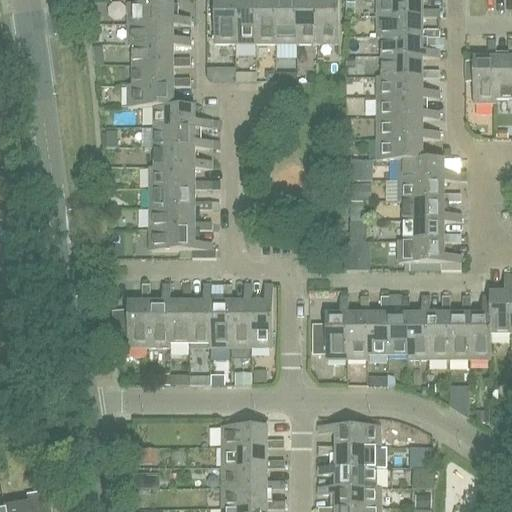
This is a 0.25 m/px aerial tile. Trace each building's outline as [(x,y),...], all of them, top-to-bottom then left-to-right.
[(135,0),(135,6),(129,6),(129,27),(175,27),(175,28),(193,28),(193,20),(175,20),(175,6),(172,6),(170,0),(135,0)] [(236,1),(237,1),(237,0),(229,0),(230,1),(215,1),(215,47),(236,47),(236,1)] [(257,1),(257,0),(249,0),(250,1),(237,1),(236,1),(236,47),(256,47),(256,1),(257,1)] [(278,1),(277,0),(270,0),(270,1),(257,1),(256,1),(256,47),(276,47),(276,1),(278,1)] [(276,1),(276,47),(297,47),(297,1),(299,1),(298,0),(290,0),(290,1),(278,1),(276,1)] [(319,1),(318,0),(310,0),(311,1),(299,1),(297,1),(297,47),(317,47),(318,1),(319,1)] [(318,1),(317,47),(339,47),(338,0),(331,0),(331,1),(319,1),(318,1)] [(377,0),(377,18),(424,18),(424,19),(440,19),(440,11),(424,11),(423,0),(377,0)] [(424,18),(377,18),(377,39),(424,39),(424,40),(440,40),(440,31),(424,31),(424,19),(424,18)] [(175,27),(129,27),(129,47),(175,47),(175,49),(192,49),(192,40),(175,40),(175,28),(175,27)] [(424,39),(377,39),(377,40),(382,40),(382,59),(424,59),(424,60),(440,60),(440,52),(424,52),(424,40),(424,39)] [(509,60),(497,60),(495,60),(495,106),(497,106),(497,102),(511,102),(511,43),(509,44),(509,60)] [(495,60),(497,60),(497,44),(489,44),(489,60),(475,60),(475,64),(467,64),(467,85),(474,85),(474,106),(495,106),(495,60)] [(175,47),(129,47),(129,48),(134,48),(134,68),(176,68),(176,69),(192,69),(192,61),(175,61),(175,49),(175,47)] [(424,59),(382,59),(382,78),(377,78),(377,80),(424,80),(440,80),(440,73),(424,73),(424,60),(424,59)] [(176,89),(192,89),(192,81),(176,81),(176,69),(176,68),(134,68),(134,88),(129,88),(176,88),(176,89)] [(213,87),(213,85),(213,73),(208,73),(205,73),(205,83),(208,85),(210,87),(213,87)] [(236,73),(236,83),(256,83),(256,73),(236,73)] [(277,74),(277,83),(285,83),(285,74),(277,74)] [(424,80),(377,80),(377,100),(424,100),(424,101),(440,101),(440,93),(424,93),(424,80)] [(176,88),(129,88),(129,110),(156,110),(155,109),(192,109),(193,108),(193,102),(176,102),(176,89),(176,88)] [(424,100),(377,100),(377,121),(424,120),(424,121),(440,121),(440,113),(424,113),(424,101),(424,100)] [(155,109),(156,110),(156,130),(197,130),(198,131),(214,131),(214,123),(198,123),(198,108),(193,108),(192,109),(155,109)] [(424,120),(377,121),(377,141),(424,141),(424,142),(440,142),(440,133),(424,134),(424,121),(424,120)] [(481,128),(480,137),(501,139),(501,129),(481,128)] [(197,130),(156,130),(156,150),(198,150),(198,151),(214,151),(214,143),(198,143),(198,131),(197,130)] [(424,141),(377,141),(377,162),(399,162),(399,161),(440,162),(440,161),(440,154),(424,154),(424,142),(424,141)] [(197,171),(214,172),(214,163),(198,163),(198,151),(198,150),(156,150),(155,170),(151,170),(197,170),(197,171)] [(445,183),(462,183),(462,175),(445,175),(445,161),(440,161),(440,162),(399,161),(399,162),(399,182),(445,182),(445,183)] [(347,162),(347,181),(362,181),(362,162),(347,162)] [(197,170),(151,170),(151,191),(197,191),(197,192),(214,192),(214,184),(197,184),(197,171),(197,170)] [(445,203),(461,204),(462,195),(445,195),(445,183),(445,182),(399,182),(399,203),(445,203)] [(197,191),(151,191),(151,212),(197,212),(197,213),(214,213),(214,204),(197,204),(197,192),(197,191)] [(445,203),(399,203),(404,203),(404,224),(445,224),(461,224),(461,216),(445,215),(445,203)] [(11,208),(0,208),(0,220),(12,220),(11,208)] [(352,211),(351,223),(366,223),(366,211),(352,211)] [(197,212),(151,212),(151,232),(197,232),(197,233),(214,233),(214,225),(197,225),(197,213),(197,212)] [(350,225),(350,234),(366,233),(366,223),(350,223),(350,225)] [(445,244),(461,244),(461,237),(445,237),(445,224),(404,224),(403,243),(399,243),(399,244),(445,243),(445,244)] [(197,245),(197,233),(197,232),(151,232),(151,253),(194,253),(194,261),(218,261),(218,253),(214,253),(214,245),(197,245)] [(445,243),(399,244),(399,265),(441,265),(441,272),(461,273),(461,257),(445,257),(445,244),(445,243)] [(367,257),(346,257),(346,273),(367,273),(367,257)] [(492,336),(511,336),(511,295),(511,277),(505,278),(505,295),(491,295),(491,300),(492,300),(492,336)] [(128,313),(113,313),(115,338),(128,338),(128,350),(150,350),(150,305),(151,305),(151,288),(143,288),(143,305),(128,305),(128,313)] [(150,305),(150,350),(170,350),(170,304),(171,304),(171,288),(163,288),(163,305),(151,305),(150,305)] [(170,304),(170,350),(171,350),(171,346),(191,346),(190,305),(192,304),(192,288),(184,288),(184,304),(171,304),(170,304)] [(190,305),(191,346),(210,346),(210,350),(211,350),(211,304),(212,305),(212,288),(204,288),(204,304),(192,304),(190,305)] [(211,304),(211,350),(231,350),(231,305),(233,305),(233,288),(225,288),(225,305),(212,305),(211,304)] [(231,305),(231,350),(252,351),(252,305),(253,305),(253,288),(245,288),(245,305),(233,305),(231,305)] [(252,305),(252,351),(273,351),(273,288),(266,288),(265,305),(253,305),(252,305)] [(349,317),(349,300),(341,300),(341,317),(327,317),(327,328),(314,328),(314,358),(327,358),(327,363),(348,363),(348,317),(349,317)] [(348,317),(348,363),(368,363),(368,317),(370,317),(370,300),(362,300),(362,317),(349,317),(348,317)] [(368,317),(368,363),(370,363),(370,358),(389,358),(389,317),(390,317),(390,300),(382,300),(382,317),(370,317),(368,317)] [(389,317),(389,358),(408,358),(408,363),(410,363),(409,317),(411,317),(411,300),(403,300),(403,317),(390,317),(389,317)] [(409,317),(410,363),(430,363),(430,317),(431,317),(431,300),(423,300),(423,317),(411,317),(409,317)] [(430,317),(430,363),(450,363),(450,317),(451,317),(451,300),(443,300),(443,317),(431,317),(430,317)] [(450,317),(450,363),(471,363),(471,317),(472,317),(472,300),(464,300),(464,317),(451,317),(450,317)] [(471,317),(471,363),(492,362),(492,336),(492,300),(491,300),(484,300),(484,317),(472,317),(471,317)] [(181,377),(181,387),(191,387),(191,378),(190,377),(181,377)] [(175,379),(152,378),(152,389),(175,389),(175,379)] [(191,378),(191,387),(204,387),(204,378),(191,378)] [(451,393),(451,409),(469,420),(469,393),(451,393)] [(270,451),(287,451),(287,443),(270,443),(270,429),(224,428),(224,450),(270,450),(270,451)] [(336,450),(381,450),(381,429),(319,429),(319,436),(336,436),(336,449),(336,450)] [(336,449),(319,449),(319,457),(335,457),(335,470),(377,470),(377,451),(381,451),(381,450),(336,450),(336,449)] [(270,471),(286,471),(286,464),(270,464),(270,451),(270,450),(224,450),(224,470),(270,471)] [(270,492),(286,492),(286,484),(270,484),(270,471),(224,470),(224,491),(270,491),(270,492)] [(335,470),(319,470),(319,478),(336,477),(336,490),(336,491),(381,491),(381,490),(377,490),(377,470),(335,470)] [(134,477),(135,492),(136,492),(143,492),(143,477),(134,477)] [(336,490),(319,490),(319,498),(336,498),(336,510),(381,511),(381,491),(336,491),(336,490)] [(269,511),(286,511),(286,504),(270,504),(270,492),(270,491),(224,491),(224,511),(269,511)] [(3,510),(3,511),(50,511),(48,493),(26,496),(28,506),(3,510)] [(420,497),(420,510),(432,510),(432,497),(420,497)]
